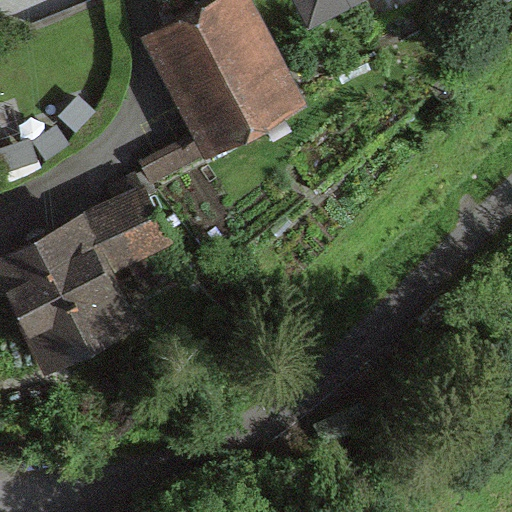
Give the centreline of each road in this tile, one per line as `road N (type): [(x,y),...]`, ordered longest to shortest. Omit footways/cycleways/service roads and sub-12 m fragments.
road 1 (residential): [(511,199),(402,313),(282,419),(142,478),(0,491)]
road 2 (residential): [(0,224),(75,188),(122,150),(152,106),(147,0)]
